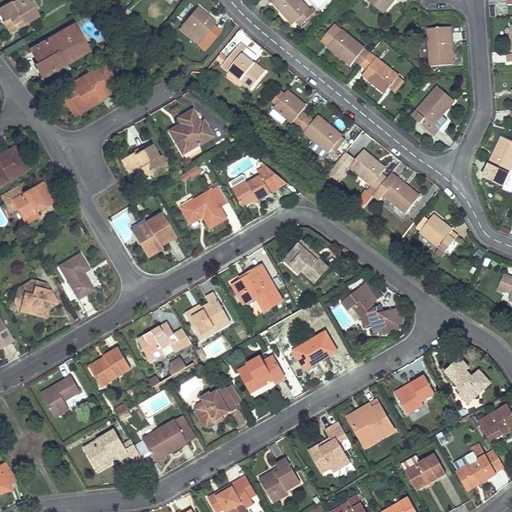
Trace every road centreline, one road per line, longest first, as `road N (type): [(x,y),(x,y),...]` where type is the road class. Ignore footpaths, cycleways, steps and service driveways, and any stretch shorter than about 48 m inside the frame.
road 1 (residential): [(37,511),(155,495),(446,323)]
road 2 (residential): [(144,298),(285,214),(300,213),(446,323)]
road 3 (residential): [(230,0),(449,181)]
road 4 (residential): [(449,181),(483,110),(476,0)]
road 5 (residential): [(62,152),(144,298)]
road 6 (residential): [(0,382),(144,298)]
road 7 (residential): [(172,91),(62,152)]
